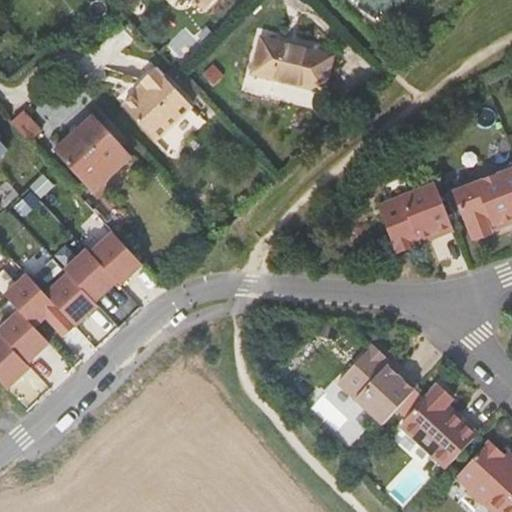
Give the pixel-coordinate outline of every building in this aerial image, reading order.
[(331,52),(259,24),(245,58),(317,87),(331,52)] [(141,78),(144,81),(122,103),(155,138),(192,103),(155,65),(141,78)] [(44,126),(25,106),(24,107),(12,118),(30,138),(44,126)] [(127,149),(92,112),(54,147),(89,185),(108,167),(118,168),(128,159),(127,149)] [(0,150),(8,144),(0,134),(0,150)] [(483,223),(490,220),(491,225),(511,216),(511,172),(508,163),(487,173),(481,170),(472,174),(471,179),(442,190),(460,237),(465,235),(466,237),(480,231),(480,230),(485,228),(483,223)] [(425,181),(367,203),(385,251),(403,244),(401,239),(412,235),(413,240),(443,228),(425,181)] [(117,274),(121,278),(142,258),(112,226),(90,247),(117,274)] [(95,295),(117,274),(90,247),(87,243),(66,263),(68,266),(95,295)] [(32,272),(45,287),(68,266),(66,263),(54,251),(32,272)] [(0,282),(5,287),(16,277),(3,263),(0,265),(0,282)] [(95,295),(68,266),(45,287),(57,299),(76,319),(97,297),(95,295)] [(36,319),(57,299),(45,287),(32,272),(27,267),(16,277),(5,287),(21,304),(36,319)] [(36,319),(21,304),(0,323),(0,325),(2,328),(29,356),(50,335),(36,319)] [(29,356),(2,328),(0,330),(0,363),(13,378),(33,359),(29,356)] [(361,343),(327,380),(372,422),(406,385),(383,363),(380,367),(372,359),(375,356),(361,343)] [(436,465),(466,432),(439,407),(437,410),(433,406),(442,396),(427,382),(390,423),(436,465)] [(484,511),(510,511),(511,510),(511,469),(478,438),(445,475),(458,487),(458,488),(472,502),(473,501),(484,511)]
